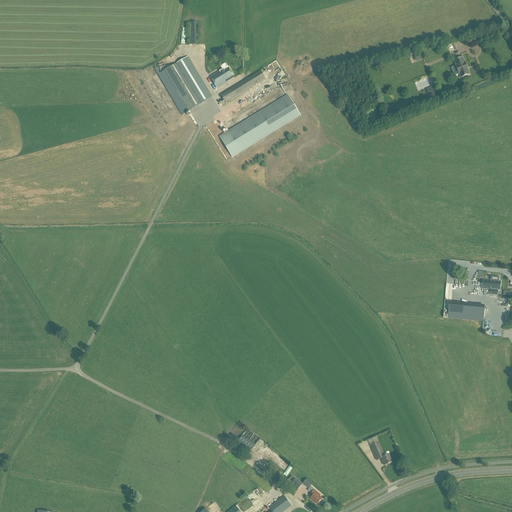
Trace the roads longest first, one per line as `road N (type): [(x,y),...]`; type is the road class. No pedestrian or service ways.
road 1 (unclassified): [(311,511),(228,447),(75,369),(0,369)]
road 2 (primary): [(361,511),(422,482),(511,470)]
road 3 (track): [(0,499),(9,463),(68,369)]
road 4 (track): [(243,0),(243,76),(216,93),(208,109)]
